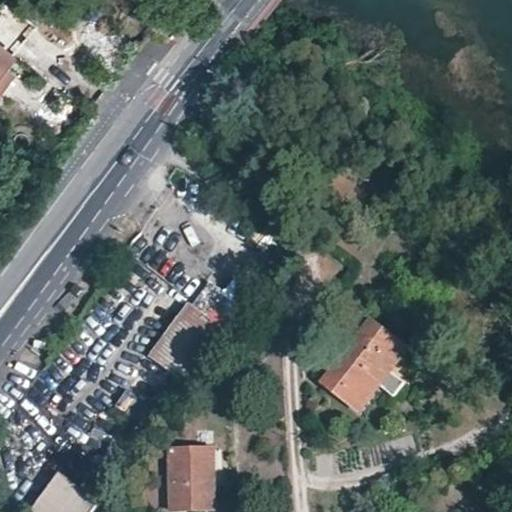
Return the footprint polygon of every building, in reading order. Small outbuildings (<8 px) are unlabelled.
[(0,84),(0,67),(35,25),(4,0),(0,0),(0,85),(1,85),(0,84)] [(112,299),(168,342),(194,309),(138,266),(112,299)] [(194,309),(168,342),(154,360),(168,372),(189,388),(230,337),(194,309)] [(360,410),(408,348),(373,321),(326,384),(360,410)] [(140,420),(147,400),(124,392),(117,412),(140,420)] [(167,455),(172,511),(214,511),(209,450),(167,455)] [(91,511),(99,503),(59,473),(30,511),(91,511)]
